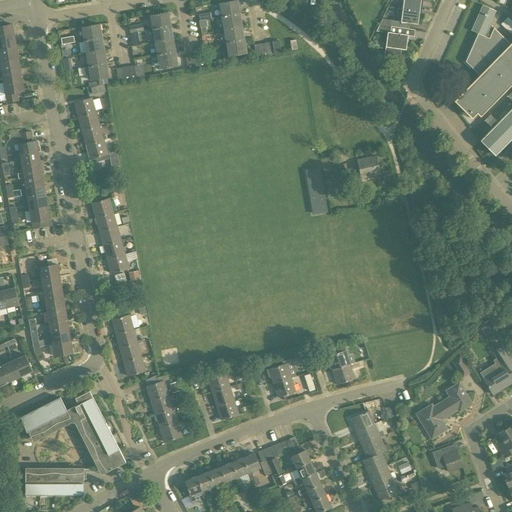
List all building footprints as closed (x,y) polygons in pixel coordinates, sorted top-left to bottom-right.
[(403,0),(403,9),(402,10),(419,12),(420,0),(403,0)] [(222,17),(240,13),(237,1),(220,4),(222,17)] [(479,75),(454,101),(464,111),(471,119),(476,113),(480,117),(510,86),(511,87),(511,108),(480,140),(495,155),(511,137),(511,42),(510,44),(493,28),(488,26),(495,11),(482,5),(471,31),(477,33),(465,62),(479,75)] [(399,13),(398,21),(401,21),(401,23),(418,25),(419,12),(402,10),(403,9),(397,8),(396,13),(399,13)] [(153,29),(171,26),(169,12),(151,16),(153,29)] [(200,20),(213,18),(212,12),(199,14),(200,20)] [(224,29),(242,26),(240,13),(222,17),(224,29)] [(0,39),(15,37),(13,24),(5,26),(4,20),(0,20),(0,39)] [(379,26),(395,28),(397,28),(398,22),(382,20),(379,26)] [(131,33),(144,30),(143,24),(130,27),(131,33)] [(84,41),(102,38),(99,25),(81,28),(84,41)] [(171,26),(153,29),(155,42),(173,39),(171,26)] [(242,26),(224,29),(226,43),(244,39),(242,26)] [(401,49),(405,50),(407,36),(403,35),(404,29),(397,28),(395,28),(379,26),(376,32),(388,33),(384,59),(399,61),(401,49)] [(61,45),(74,43),(73,36),(60,38),(61,45)] [(0,51),(17,49),(15,37),(0,39),(0,51)] [(102,38),(84,41),(86,54),(104,50),(102,38)] [(173,39),(155,42),(157,55),(175,52),(173,39)] [(244,39),(226,43),(229,56),(247,53),(244,39)] [(273,54),(281,53),(279,41),(271,42),(273,54)] [(262,56),(260,44),(254,45),(256,57),(262,56)] [(0,62),(19,59),(17,49),(0,51),(0,62)] [(104,50),(86,54),(88,67),(106,64),(104,50)] [(160,68),(177,65),(175,52),(157,55),(160,68)] [(199,67),(205,66),(203,53),(197,54),(199,67)] [(199,67),(197,54),(191,55),(193,68),(199,67)] [(19,59),(0,62),(0,63),(2,74),(20,71),(19,59)] [(90,80),(109,76),(106,64),(88,67),(83,68),(84,75),(87,75),(88,80),(90,79),(90,80)] [(130,79),(137,78),(134,65),(128,67),(130,79)] [(128,67),(122,68),(124,80),(130,79),(128,67)] [(124,80),(122,68),(116,69),(118,81),(124,80)] [(22,81),(20,71),(2,74),(4,84),(22,81)] [(24,91),(22,81),(4,84),(7,102),(18,100),(17,92),(24,91)] [(91,87),(93,94),(104,90),(102,84),(91,87)] [(78,118),(96,113),(92,99),(74,104),(78,118)] [(82,132),(100,127),(96,113),(78,118),(82,132)] [(86,146),(103,141),(100,127),(82,132),(86,146)] [(39,154),(39,152),(40,151),(39,146),(38,145),(37,142),(33,143),(31,130),(19,132),(21,145),(18,145),(19,150),(14,151),(15,158),(39,154)] [(89,160),(107,155),(103,141),(86,146),(89,160)] [(22,168),(41,164),(39,154),(15,158),(16,161),(21,160),(22,168)] [(361,179),(380,175),(376,157),(357,161),(361,179)] [(24,179),(43,175),(41,164),(22,168),(23,172),(17,173),(18,178),(24,178),(24,179)] [(341,177),(348,176),(346,164),(339,165),(341,177)] [(312,214),(327,212),(319,167),(305,170),(312,214)] [(43,175),(24,179),(26,190),(45,187),(43,175)] [(28,201),(46,198),(45,187),(26,190),(28,199),(22,200),(23,205),(28,204),(28,201)] [(30,212),(48,209),(46,198),(28,201),(28,204),(30,212)] [(95,219),(113,213),(109,199),(91,205),(95,219)] [(39,222),(50,220),(48,209),(30,212),(32,227),(40,226),(39,222)] [(117,227),(113,213),(95,219),(99,233),(117,227)] [(121,241),(117,227),(99,233),(103,247),(121,241)] [(125,255),(121,241),(103,247),(107,261),(125,255)] [(129,269),(125,255),(107,261),(111,275),(129,269)] [(40,272),(41,281),(60,278),(58,266),(40,269),(39,267),(34,268),(35,273),(40,272)] [(7,287),(14,285),(12,275),(4,277),(7,287)] [(62,288),(60,278),(41,281),(43,292),(62,288)] [(63,299),(62,288),(43,292),(45,302),(63,299)] [(6,309),(19,306),(15,289),(2,292),(6,309)] [(45,302),(47,314),(65,310),(63,299),(45,302)] [(65,310),(47,314),(49,324),(67,321),(65,310)] [(116,335),(134,330),(130,316),(112,321),(116,335)] [(67,321),(49,324),(51,335),(69,332),(67,321)] [(120,349),(138,344),(134,330),(116,335),(120,349)] [(69,332),(51,335),(53,346),(71,343),(69,332)] [(73,354),(71,343),(53,346),(55,357),(73,354)] [(123,363),(142,358),(138,344),(120,349),(123,363)] [(511,374),(510,372),(511,370),(511,360),(503,346),(493,353),(501,367),(482,379),(493,395),(511,383),(511,374)] [(41,349),(40,348),(33,349),(34,352),(39,363),(46,360),(41,349)] [(328,357),(332,371),(350,366),(345,352),(328,357)] [(301,356),(290,359),(292,366),(303,362),(301,356)] [(452,361),(456,368),(464,363),(460,356),(452,361)] [(21,377),(33,372),(26,357),(14,362),(21,377)] [(127,377),(145,372),(142,358),(123,363),(127,377)] [(3,367),(10,382),(21,377),(14,362),(3,367)] [(271,378),(273,384),(291,378),(286,364),(267,371),(269,379),(271,378)] [(337,385),(354,380),(350,366),(332,371),(337,385)] [(0,386),(10,382),(3,367),(0,368),(0,386)] [(213,393),(230,388),(225,374),(208,379),(213,393)] [(232,378),(236,390),(243,388),(239,375),(232,378)] [(315,390),(310,375),(304,377),(309,392),(315,390)] [(291,378),(273,384),(278,398),(295,392),(291,378)] [(151,402),(168,396),(164,382),(146,387),(151,402)] [(176,382),(170,384),(174,392),(179,389),(176,382)] [(459,412),(472,404),(459,383),(446,391),(449,397),(433,407),(431,405),(416,414),(431,439),(447,429),(441,420),(457,410),(459,412)] [(230,388),(213,393),(217,407),(234,401),(230,388)] [(101,475),(126,463),(106,423),(106,424),(89,392),(75,399),(78,405),(67,411),(60,398),(21,418),(33,442),(72,422),(75,424),(101,475)] [(173,409),(168,396),(151,402),(155,415),(173,409)] [(234,401),(217,407),(222,421),(239,415),(234,401)] [(177,423),(173,409),(155,415),(159,429),(177,423)] [(356,432),(374,424),(368,411),(350,419),(356,432)] [(182,437),(177,423),(159,429),(164,443),(182,437)] [(374,424),(356,432),(362,445),(380,437),(374,424)] [(508,448),(511,445),(511,430),(509,427),(498,434),(502,440),(497,444),(505,457),(511,453),(508,448)] [(299,447),(295,437),(289,439),(293,449),(299,447)] [(381,452),(381,453),(386,451),(380,437),(362,445),(367,458),(381,452)] [(289,439),(284,441),(288,451),(293,449),(289,439)] [(279,443),(283,453),(288,451),(284,441),(279,443)] [(277,455),(283,453),(279,443),(274,445),(277,455)] [(272,457),(277,455),(274,445),(268,447),(272,457)] [(263,449),(267,459),(272,457),(268,447),(263,449)] [(449,472),(463,467),(457,449),(447,452),(445,447),(432,452),(438,469),(447,465),(449,472)] [(267,459),(263,449),(258,452),(262,461),(267,459)] [(297,470),(296,468),(310,461),(305,450),(291,456),(295,465),(287,469),(289,473),(297,470)] [(381,452),(367,458),(362,460),(368,473),(386,466),(381,453),(381,452)] [(260,468),(254,453),(243,457),(249,472),(246,473),(249,480),(254,479),(251,471),(260,468)] [(249,472),(243,457),(231,462),(237,477),(235,478),(238,485),(242,484),(239,476),(246,473),(249,472)] [(274,476),(282,472),(275,457),(267,461),(274,476)] [(302,481),(302,479),(315,473),(310,461),(296,468),(297,470),(300,477),(292,480),(294,484),(302,481)] [(402,473),(412,469),(408,461),(398,465),(402,473)] [(237,477),(231,462),(220,467),(226,481),(223,482),(226,490),(231,488),(228,481),(235,478),(237,477)] [(510,472),(503,474),(508,487),(511,485),(511,464),(508,466),(510,472)] [(368,473),(371,480),(374,487),(392,479),(386,466),(368,473)] [(226,481),(220,467),(209,471),(215,486),(212,487),(215,494),(219,493),(216,485),(223,482),(226,481)] [(83,495),(83,484),(83,468),(25,468),(25,495),(83,495)] [(215,486),(209,471),(196,476),(202,491),(200,491),(203,499),(207,497),(205,490),(212,487),(215,486)] [(321,484),(315,473),(302,479),(302,481),(306,488),(298,491),(299,496),(307,492),(307,490),(321,484)] [(202,491),(196,476),(184,481),(190,495),(189,496),(192,504),(196,502),(193,494),(200,491),(202,491)] [(392,479),(374,487),(380,501),(398,493),(392,479)] [(326,495),(321,484),(307,490),(307,492),(311,499),(303,503),(305,507),(313,503),(312,502),(326,495)] [(258,495),(254,487),(248,489),(251,497),(251,498),(258,495)] [(259,499),(258,495),(251,498),(251,497),(246,499),(248,504),(259,499)] [(319,511),(331,507),(326,495),(312,502),(313,503),(316,510),(311,511),(319,511)] [(296,496),(289,498),(293,508),(299,505),(296,496)]
